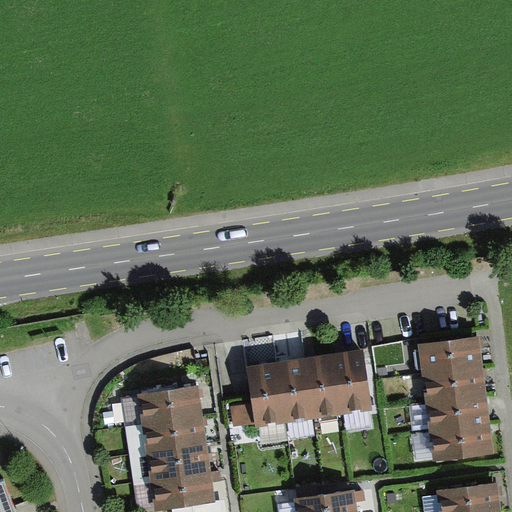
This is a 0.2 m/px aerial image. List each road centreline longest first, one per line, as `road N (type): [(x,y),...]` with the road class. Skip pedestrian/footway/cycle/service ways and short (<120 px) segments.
road 1 (residential): [(80,511),(64,436),(80,374),(135,334),(488,277)]
road 2 (secondary): [(0,279),(511,198)]
